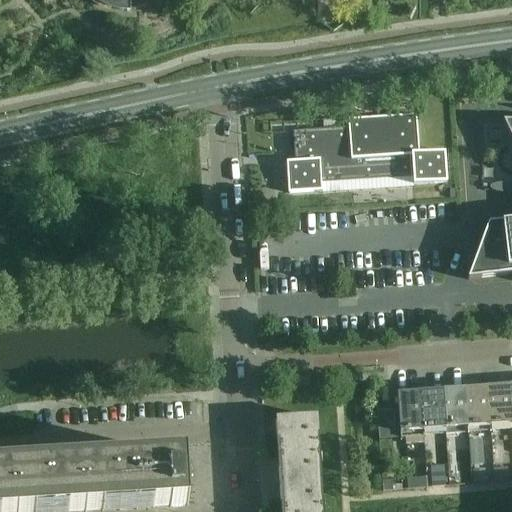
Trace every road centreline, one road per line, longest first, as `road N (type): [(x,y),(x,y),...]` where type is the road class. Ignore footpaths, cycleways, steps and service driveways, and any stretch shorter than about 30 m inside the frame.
road 1 (tertiary): [(214,88),(511,42)]
road 2 (residential): [(237,365),(214,88)]
road 3 (residential): [(237,365),(511,348)]
road 4 (residential): [(241,441),(0,455)]
road 5 (tertiary): [(0,135),(214,88)]
